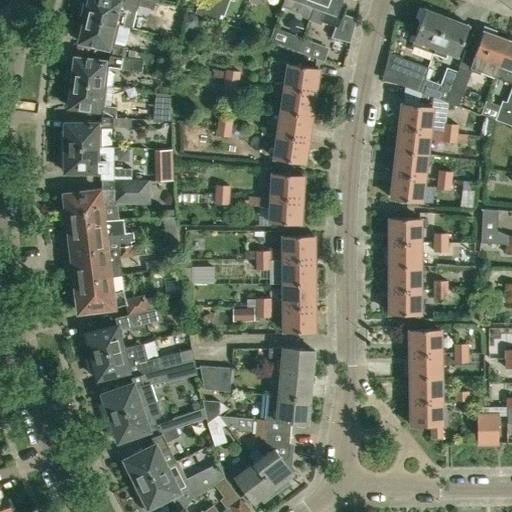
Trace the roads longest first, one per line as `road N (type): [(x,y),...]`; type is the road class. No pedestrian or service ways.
road 1 (residential): [(383,0),(351,146),(346,372)]
road 2 (residential): [(77,511),(13,326),(4,266)]
road 3 (residential): [(429,487),(422,457),(346,372)]
road 4 (residential): [(0,136),(18,0)]
